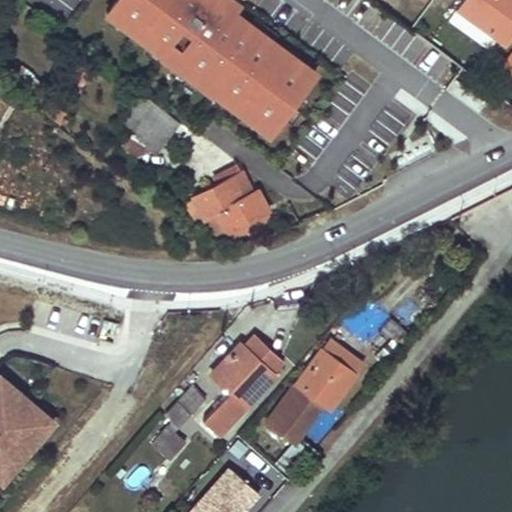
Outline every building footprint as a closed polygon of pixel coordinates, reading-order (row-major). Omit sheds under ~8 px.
[(270,139),(320,68),(223,0),(112,0),(99,18),(270,139)] [(511,0),(464,0),(456,10),(506,42),(511,33),(511,21),(509,19),(511,15),(511,0)] [(511,44),(499,65),(511,72),(511,44)] [(132,134),(149,148),(156,153),(178,123),(136,91),(125,106),(133,112),(143,120),(132,134)] [(121,127),(132,134),(143,120),(133,112),(121,127)] [(140,160),(149,148),(132,134),(123,146),(140,160)] [(218,185),(243,173),(239,164),(214,177),(218,185)] [(253,193),(243,173),(218,185),(197,195),(206,214),(208,217),(218,212),(225,227),(228,231),(231,230),(269,211),(259,190),(253,193)] [(197,219),(206,214),(197,195),(188,200),(197,219)] [(272,217),(269,211),(231,230),(234,236),(272,217)] [(215,232),(225,227),(218,212),(208,217),(215,232)] [(328,340),(319,351),(354,377),(363,365),(328,340)] [(253,341),(245,351),(272,375),(281,364),(253,341)] [(272,375),(245,351),(238,344),(212,373),(234,392),(204,426),(221,441),(275,379),(272,375)] [(354,377),(319,351),(273,414),(295,431),(318,399),(331,409),(354,377)] [(0,483),(54,418),(0,373),(0,483)] [(192,388),(166,416),(174,423),(153,445),(159,451),(155,456),(162,462),(167,456),(172,462),(185,446),(172,434),(198,405),(204,411),(210,404),(192,388)] [(302,469),(318,451),(304,439),(289,457),(302,469)] [(186,511),(245,511),(260,495),(225,466),(186,511)]
